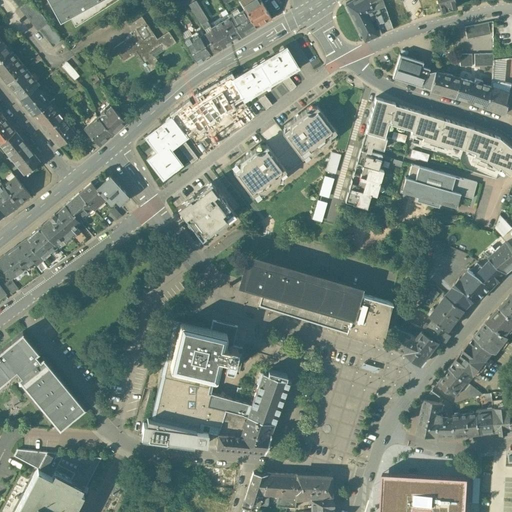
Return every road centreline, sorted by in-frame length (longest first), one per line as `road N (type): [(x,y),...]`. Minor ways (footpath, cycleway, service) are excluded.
road 1 (residential): [(197,265),(236,305),(384,352),(425,375)]
road 2 (secondary): [(309,9),(193,80),(108,155)]
road 3 (residential): [(150,205),(327,71)]
road 4 (residential): [(150,205),(0,321)]
road 5 (residential): [(343,58),(452,15),(511,6)]
road 6 (residential): [(103,421),(139,447),(250,461)]
road 7 (residential): [(511,137),(371,77)]
road 8 (residential): [(327,221),(371,77)]
road 9 (residential): [(511,443),(450,449),(384,432)]
road 10 (residential): [(425,375),(511,281)]
road 11 (residential): [(369,477),(250,461)]
